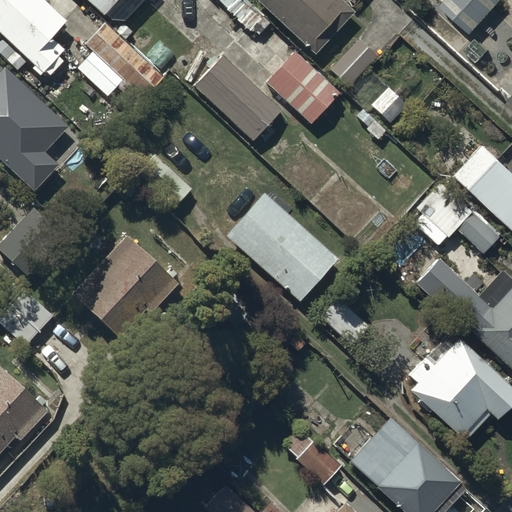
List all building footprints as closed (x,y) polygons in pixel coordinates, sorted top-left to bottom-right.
[(71,23),(44,0),(0,0),(0,33),(51,79),(66,63),(60,58),(66,51),(54,41),(71,23)] [(120,0),(87,0),(105,17),(120,0)] [(354,14),(338,0),(254,0),(314,56),(354,14)] [(503,2),(501,0),(446,0),(441,6),(472,35),(503,2)] [(176,54),(143,24),(129,39),(162,69),(176,54)] [(164,78),(104,25),(86,46),(146,99),(164,78)] [(377,57),(357,40),(330,70),(349,88),(377,57)] [(338,94),(293,53),(265,84),(310,125),(338,94)] [(121,82),(92,54),(77,69),(107,97),(121,82)] [(280,113),(221,58),(194,87),(253,142),(280,113)] [(0,109),(17,91),(0,74),(0,134),(5,129),(0,125),(0,109)] [(406,108),(390,91),(373,107),(390,124),(406,108)] [(84,136),(53,109),(38,127),(69,154),(84,136)] [(386,132),(362,111),(357,117),(368,128),(366,130),(378,141),(386,132)] [(511,236),(511,176),(496,161),(481,148),(453,177),(511,236)] [(137,173),(173,208),(190,191),(154,156),(137,173)] [(484,257),(500,239),(441,185),(417,212),(449,240),(456,232),(484,257)] [(226,238),(302,304),(339,262),(263,196),(226,238)] [(33,211),(0,246),(0,252),(27,277),(63,238),(33,211)] [(175,285),(127,239),(72,296),(120,342),(175,285)] [(511,283),(503,276),(479,302),(438,264),(417,286),(451,317),(454,314),(473,331),(471,333),(511,370),(511,283)] [(52,318),(22,290),(0,313),(0,324),(25,347),(52,318)] [(368,330),(338,302),(322,320),(351,347),(368,330)] [(511,408),(511,389),(458,339),(435,363),(428,356),(408,376),(419,387),(412,394),(460,439),(485,412),(497,424),(511,408)] [(46,413),(0,369),(0,455),(16,439),(20,440),(46,413)] [(448,511),(467,492),(390,422),(352,464),(405,511),(448,511)] [(339,468),(297,431),(281,449),(323,486),(339,468)] [(206,511),(250,511),(226,489),(205,511),(206,511)]
